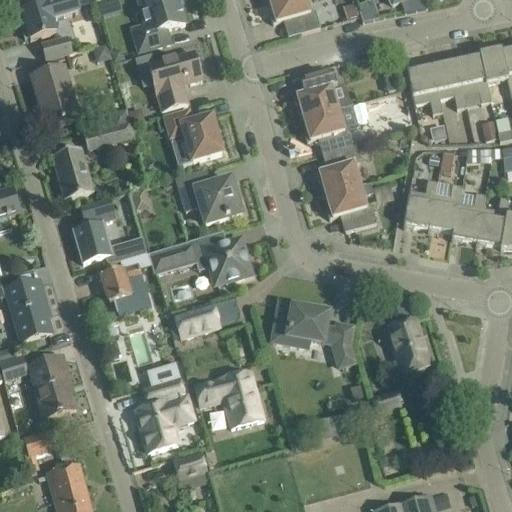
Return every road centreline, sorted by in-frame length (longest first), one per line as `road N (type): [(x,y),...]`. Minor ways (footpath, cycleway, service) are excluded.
road 1 (residential): [(131,511),(0,77)]
road 2 (residential): [(244,69),(294,243),(316,267),(502,297)]
road 3 (residential): [(244,69),(486,17)]
road 4 (residential): [(503,511),(480,433),(502,297)]
